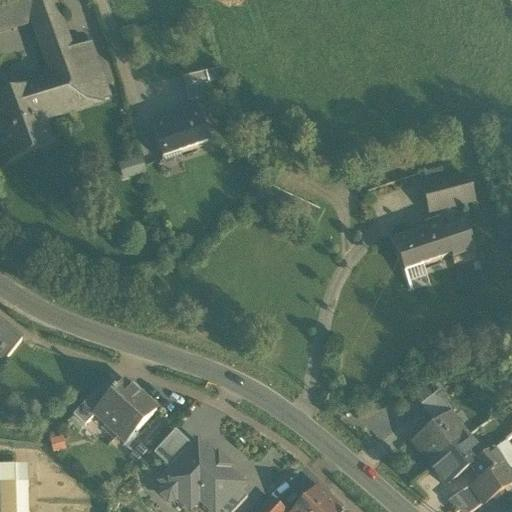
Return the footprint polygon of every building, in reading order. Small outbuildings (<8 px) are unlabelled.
[(0,7),(0,33),(32,24),(23,0),(0,7)] [(32,24),(37,37),(61,28),(50,0),(24,0),(23,0),(32,24)] [(66,42),(61,28),(37,37),(42,51),(66,42)] [(30,85),(44,121),(89,106),(70,53),(66,42),(42,51),(53,78),(30,85)] [(70,53),(89,106),(108,100),(88,45),(70,53)] [(181,79),(184,91),(208,85),(219,83),(216,71),(181,79)] [(30,87),(0,98),(0,151),(5,166),(54,148),(44,121),(30,85),(30,87)] [(211,98),(208,85),(184,91),(187,104),(211,98)] [(197,113),(150,129),(159,157),(161,157),(176,152),(177,156),(208,146),(197,113)] [(181,167),(177,156),(176,152),(161,157),(166,171),(181,167)] [(118,166),(123,183),(146,176),(141,159),(118,166)] [(422,189),(446,183),(442,167),(418,173),(422,189)] [(465,177),(446,183),(453,209),(472,204),(465,177)] [(422,189),(429,214),(434,213),(434,214),(453,209),(446,183),(422,189)] [(261,210),(273,215),(282,195),(270,190),(261,210)] [(273,215),(298,226),(306,206),(282,195),(273,215)] [(319,211),(306,206),(298,226),(295,232),(308,238),(319,211)] [(446,259),(447,258),(448,258),(440,235),(437,225),(435,225),(436,226),(393,240),(393,239),(391,240),(401,270),(403,275),(405,274),(403,269),(416,265),(417,268),(446,258),(446,259)] [(461,228),(440,235),(448,258),(447,258),(450,267),(471,260),(461,228)] [(0,361),(3,364),(21,342),(0,325),(0,361)] [(408,361),(416,379),(436,371),(428,353),(408,361)] [(94,419),(118,441),(127,432),(132,437),(155,412),(124,384),(104,405),(93,418),(94,419)] [(72,417),(84,429),(94,419),(93,418),(104,405),(93,394),(72,417)] [(486,406),(493,413),(500,406),(493,399),(486,406)] [(426,418),(437,434),(454,422),(448,412),(426,418)] [(500,423),(511,432),(511,413),(510,412),(500,423)] [(417,447),(430,467),(467,440),(454,422),(437,434),(417,447)] [(153,456),(170,472),(192,449),(174,432),(153,456)] [(444,487),(472,468),(482,461),(480,459),(467,440),(430,467),(444,487)] [(196,444),(192,449),(170,472),(159,484),(163,488),(161,491),(161,497),(168,503),(173,503),(176,500),(180,504),(190,494),(198,502),(208,511),(217,511),(218,511),(237,491),(241,486),(196,444)] [(511,480),(492,451),(480,459),(482,461),(472,468),(482,483),(472,490),(483,506),(511,485),(511,480)] [(25,511),(24,463),(0,463),(0,511),(25,511)] [(318,488),(295,511),(341,511),(342,511),(320,491),(318,488)] [(450,504),(460,511),(474,511),(483,506),(472,490),(471,489),(450,504)] [(237,491),(218,511),(219,511),(234,511),(246,499),(237,491)] [(190,494),(180,504),(189,511),(198,502),(190,494)] [(282,511),(271,501),(260,511),(282,511)]
